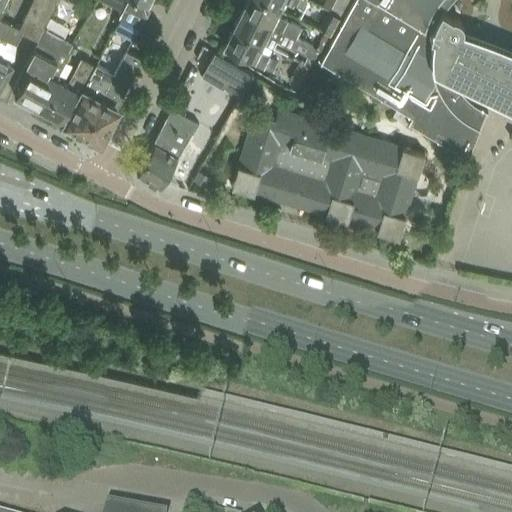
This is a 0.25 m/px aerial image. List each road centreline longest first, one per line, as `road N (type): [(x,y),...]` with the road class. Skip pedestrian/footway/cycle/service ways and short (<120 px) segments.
road 1 (primary): [(0,234),(511,399)]
road 2 (primary): [(511,346),(0,189)]
road 3 (residential): [(511,309),(161,208),(101,177)]
road 4 (residential): [(101,177),(192,0)]
